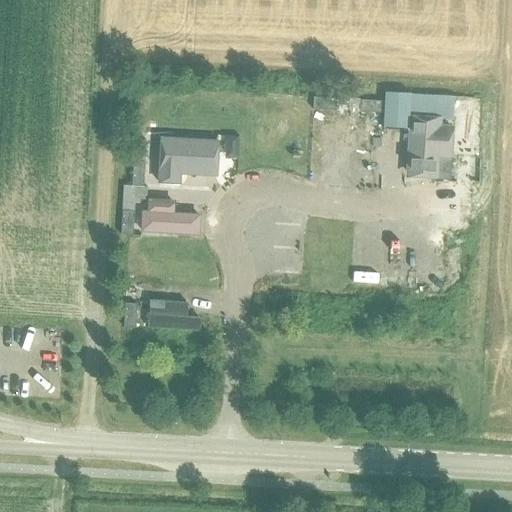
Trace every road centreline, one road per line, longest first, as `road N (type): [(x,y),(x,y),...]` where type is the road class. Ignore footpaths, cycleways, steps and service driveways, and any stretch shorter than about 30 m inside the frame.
road 1 (residential): [(226,453),(237,289),(226,231),(238,197),(271,188),(385,205),(456,194)]
road 2 (secondary): [(511,469),(226,453)]
road 3 (secondary): [(226,453),(46,445)]
road 4 (track): [(82,447),(91,310),(84,300)]
